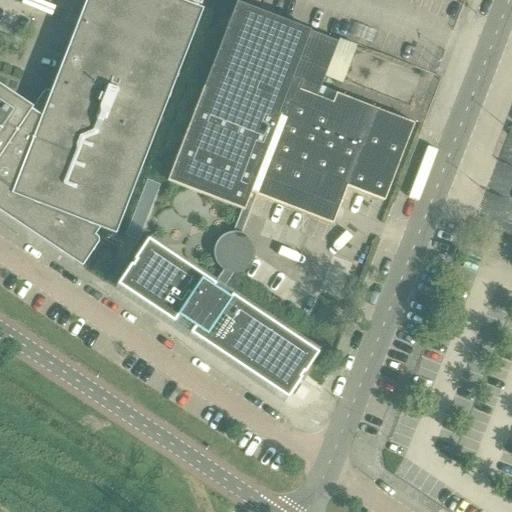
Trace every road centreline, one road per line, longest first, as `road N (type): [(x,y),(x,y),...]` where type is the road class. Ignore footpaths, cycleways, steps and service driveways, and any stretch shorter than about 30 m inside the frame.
road 1 (unclassified): [(306,511),(510,0)]
road 2 (unclassified): [(270,511),(0,331)]
